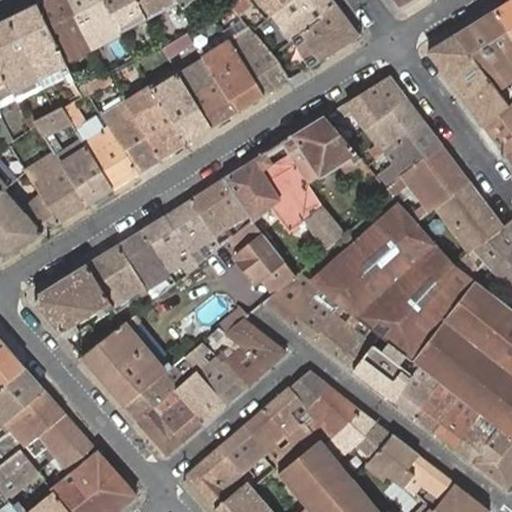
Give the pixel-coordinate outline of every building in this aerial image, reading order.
[(65,62),(93,49),(68,0),(45,0),(37,4),(65,62)] [(68,0),(93,49),(121,33),(120,32),(103,0),(68,0)] [(137,0),(103,0),(120,32),(147,18),(137,0)] [(137,0),(147,18),(148,19),(180,3),(178,0),(137,0)] [(184,8),(193,0),(178,0),(180,3),(184,8)] [(266,19),(270,16),(290,0),(237,0),(230,6),(238,14),(254,2),(266,19)] [(285,35),(290,41),(293,40),(337,6),(332,0),(290,0),(270,16),(275,21),(281,16),(292,30),(285,35)] [(395,0),(402,9),(415,0),(395,0)] [(511,0),(494,11),(511,35),(511,0)] [(69,85),(75,82),(65,62),(37,4),(10,18),(40,79),(50,74),(54,82),(65,76),(69,85)] [(337,6),(293,40),(309,67),(358,36),(359,35),(337,6)] [(511,35),(494,11),(455,35),(498,91),(506,86),(505,83),(511,78),(511,35)] [(16,97),(42,84),(40,79),(10,18),(0,22),(0,65),(13,92),(16,97)] [(278,60),(273,55),(252,30),(249,27),(229,39),(231,42),(264,95),(290,79),(278,60)] [(169,57),(194,42),(188,32),(162,48),(167,54),(169,57)] [(428,53),(483,125),(509,106),(498,91),(455,35),(429,51),(428,53)] [(237,111),(264,95),(231,42),(203,58),(204,60),(237,111)] [(167,54),(162,48),(144,55),(150,65),(167,54)] [(211,127),(237,111),(204,60),(180,75),(211,127)] [(0,65),(0,98),(13,92),(0,65)] [(114,82),(108,73),(106,74),(84,84),(89,93),(114,82)] [(187,143),(211,127),(180,75),(173,80),(170,74),(151,86),(187,143)] [(352,109),(366,128),(406,98),(390,75),(347,102),(337,108),(343,116),(352,109)] [(83,96),(89,93),(84,84),(78,89),(83,96)] [(161,158),(187,143),(151,86),(133,97),(136,102),(129,106),(161,158)] [(13,92),(0,98),(0,108),(17,100),(16,97),(13,92)] [(406,98),(366,128),(371,135),(377,130),(385,141),(379,145),(372,150),(378,158),(385,153),(424,122),(406,98)] [(138,173),(161,158),(129,106),(126,102),(104,116),(106,120),(138,173)] [(67,116),(75,111),(71,103),(62,107),(67,116)] [(511,103),(509,106),(483,125),(506,155),(511,150),(511,103)] [(43,134),(70,120),(67,116),(62,107),(55,110),(36,120),(35,121),(38,125),(43,134)] [(31,129),(38,125),(35,121),(36,120),(31,111),(25,115),(31,129)] [(113,189),(138,173),(106,120),(101,124),(96,117),(84,125),(75,111),(67,116),(70,120),(81,138),(113,189)] [(14,141),(0,114),(0,132),(7,145),(14,141)] [(325,116),(282,142),(309,184),(350,158),(353,163),(361,158),(347,143),(325,116)] [(424,122),(385,153),(388,158),(394,153),(400,161),(377,177),(386,188),(402,176),(442,146),(424,122)] [(87,205),(113,189),(81,138),(76,141),(76,142),(63,151),(54,138),(48,141),(53,150),(87,205)] [(282,142),(266,153),(225,178),(250,215),(253,220),(273,206),(289,232),(307,221),(326,251),(333,245),(345,235),(329,216),(328,213),(309,184),(282,142)] [(30,162),(33,167),(51,156),(49,152),(43,143),(26,154),(30,162)] [(411,215),(416,222),(437,206),(469,182),(442,146),(402,176),(386,188),(392,194),(410,181),(427,203),(411,215)] [(60,222),(87,205),(53,150),(49,152),(51,156),(33,167),(30,162),(23,166),(26,171),(42,194),(60,222)] [(26,171),(23,166),(23,165),(7,178),(12,183),(26,171)] [(0,193),(5,189),(12,183),(7,178),(2,183),(0,180),(0,193)] [(244,218),(250,215),(225,178),(191,199),(216,236),(228,228),(225,223),(241,214),(244,218)] [(471,251),(474,249),(502,226),(469,182),(437,206),(471,251)] [(43,233),(60,222),(42,194),(23,210),(5,189),(0,193),(0,257),(1,258),(43,233)] [(165,215),(199,264),(209,256),(206,251),(202,254),(196,245),(206,238),(215,251),(222,246),(217,239),(216,236),(191,199),(165,215)] [(511,308),(476,281),(467,273),(454,264),(438,244),(437,245),(416,222),(411,215),(400,203),(308,280),(319,288),(341,304),(360,319),(368,325),(380,335),(400,349),(407,355),(411,358),(420,366),(424,368),(434,376),(439,381),(446,385),(449,388),(459,397),(480,412),(503,430),(511,437),(511,308)] [(142,230),(176,283),(181,278),(174,267),(185,260),(192,270),(199,264),(165,215),(142,230)] [(474,249),(492,268),(511,251),(511,218),(502,226),(474,249)] [(291,280),(297,276),(253,220),(232,237),(243,251),(237,256),(256,282),(263,276),(276,293),(291,280)] [(161,279),(167,289),(176,283),(142,230),(118,244),(147,288),(161,279)] [(217,239),(222,246),(227,242),(223,235),(217,239)] [(206,238),(196,245),(202,254),(206,251),(209,256),(215,251),(206,238)] [(143,296),(149,292),(147,288),(118,244),(87,264),(114,308),(140,291),(143,296)] [(511,251),(492,268),(510,289),(511,288),(511,251)] [(464,256),(454,264),(467,273),(474,265),(464,256)] [(185,260),(174,267),(181,278),(192,270),(185,260)] [(114,308),(87,264),(36,296),(35,302),(66,338),(79,329),(76,324),(103,306),(106,312),(114,308)] [(313,297),(319,288),(308,280),(300,273),(297,276),(291,280),(313,297)] [(293,323),(313,297),(291,280),(276,293),(265,302),(293,323)] [(333,313),(341,304),(319,288),(313,297),(293,323),(313,339),(333,313)] [(333,313),(353,328),(360,319),(341,304),(333,313)] [(223,324),(220,328),(226,333),(244,319),(248,316),(241,308),(223,324)] [(333,354),(353,328),(333,313),(313,339),(333,354)] [(163,368),(170,362),(172,360),(135,315),(125,323),(163,368)] [(76,350),(83,357),(124,324),(119,316),(76,350)] [(286,352),(244,319),(226,333),(236,340),(269,367),(286,352)] [(124,404),(165,373),(173,366),(170,362),(163,368),(125,323),(124,324),(83,357),(124,404)] [(373,344),(380,335),(368,325),(365,330),(368,332),(364,337),(353,328),(333,354),(353,370),(373,344)] [(220,328),(211,335),(218,342),(231,345),(236,340),(226,333),(220,328)] [(218,342),(211,335),(203,342),(209,349),(210,350),(218,342)] [(393,359),(400,349),(380,335),(373,344),(393,359)] [(0,386),(25,366),(0,338),(0,386)] [(269,367),(236,340),(231,345),(217,357),(247,385),(269,367)] [(209,349),(203,342),(186,356),(226,404),(247,385),(217,357),(209,364),(202,355),(209,349)] [(373,385),(393,359),(373,344),(353,370),(373,385)] [(413,374),(420,366),(411,358),(404,367),(397,362),(400,358),(403,361),(407,355),(400,349),(393,359),(373,385),(393,401),(413,374)] [(226,404),(186,356),(176,364),(183,372),(187,377),(175,388),(204,423),(226,404)] [(183,372),(176,364),(173,366),(165,373),(173,382),(183,372)] [(0,425),(6,421),(45,389),(25,366),(0,386),(0,425)] [(417,377),(424,368),(420,366),(413,374),(417,377)] [(301,424),(304,421),(301,417),(309,409),(330,385),(309,370),(289,387),(302,401),(289,411),(298,421),(300,423),(301,424)] [(168,393),(175,388),(187,377),(183,372),(173,382),(165,373),(124,404),(137,420),(156,405),(159,401),(168,393)] [(413,416),(433,389),(427,385),(417,377),(413,374),(393,401),(413,416)] [(433,389),(439,381),(434,376),(427,385),(433,389)] [(439,394),(446,385),(439,381),(433,389),(439,394)] [(316,436),(319,439),(325,445),(335,436),(336,438),(361,409),(345,397),(330,385),(309,409),(301,417),(304,421),(307,425),(316,436)] [(289,387),(263,409),(286,436),(295,446),(301,441),(292,430),(300,423),(298,421),(289,411),(302,401),(289,387)] [(182,441),(204,423),(175,388),(168,393),(177,403),(168,411),(164,414),(161,417),(182,441)] [(453,405),(459,397),(449,388),(442,397),(453,405)] [(55,455),(81,432),(45,389),(6,421),(13,429),(0,439),(0,454),(6,462),(21,450),(26,445),(35,456),(47,446),(55,455)] [(433,431),(453,405),(442,397),(439,394),(433,389),(413,416),(433,431)] [(159,401),(156,405),(164,414),(168,411),(177,403),(168,393),(159,401)] [(453,405),(473,421),(480,412),(459,397),(453,405)] [(167,454),(182,441),(161,417),(164,414),(156,405),(137,420),(167,454)] [(433,431),(454,447),(473,421),(453,405),(433,431)] [(244,426),(267,452),(274,447),(286,436),(263,409),(244,426)] [(356,443),(376,421),(361,409),(336,438),(335,436),(325,445),(337,461),(349,451),(356,443)] [(497,438),(503,430),(480,412),(473,421),(497,438)] [(376,421),(356,443),(371,458),(375,453),(392,434),(376,421)] [(507,488),(511,482),(511,437),(503,430),(497,438),(473,421),(454,447),(473,462),(507,488)] [(292,430),(301,441),(309,434),(301,424),(300,423),(292,430)] [(241,429),(263,455),(267,452),(244,426),(241,429)] [(249,468),(263,455),(241,429),(220,446),(242,473),(249,468)] [(57,474),(62,480),(98,450),(81,432),(55,455),(56,457),(66,467),(57,474)] [(401,477),(416,492),(420,488),(410,480),(415,473),(409,468),(420,455),(392,434),(375,453),(389,466),(390,467),(401,477)] [(379,511),(364,493),(353,479),(342,466),(337,461),(325,445),(319,439),(301,454),(296,459),(283,470),(279,473),(284,479),(288,484),(310,509),(307,511),(264,511),(262,509),(257,511),(379,511)] [(242,473),(220,446),(200,463),(223,489),(229,484),(242,473)] [(274,447),(267,452),(274,460),(281,455),(274,447)] [(291,451),(296,459),(301,454),(296,448),(291,451)] [(70,511),(55,492),(30,511),(27,511),(13,494),(39,473),(39,472),(21,450),(6,462),(0,466),(0,488),(3,492),(11,503),(18,511),(70,511)] [(62,480),(52,488),(55,492),(70,511),(116,511),(137,495),(98,450),(62,480)] [(390,467),(375,453),(371,458),(367,462),(383,476),(386,472),(415,495),(416,492),(401,477),(390,467)] [(410,480),(420,488),(425,481),(446,496),(455,483),(420,455),(409,468),(415,473),(410,480)] [(186,475),(215,508),(236,492),(229,484),(223,489),(200,463),(186,475)] [(249,480),(242,486),(245,489),(248,486),(252,483),(249,480)] [(420,488),(416,492),(417,493),(427,503),(433,508),(436,511),(488,511),(490,510),(455,483),(446,496),(425,481),(420,488)] [(215,508),(218,511),(257,511),(262,509),(247,492),(245,489),(242,486),(236,492),(215,508)] [(11,503),(3,492),(0,494),(9,505),(11,503)] [(18,511),(11,503),(9,505),(0,511),(18,511)] [(429,511),(433,508),(427,503),(419,511),(429,511)]
